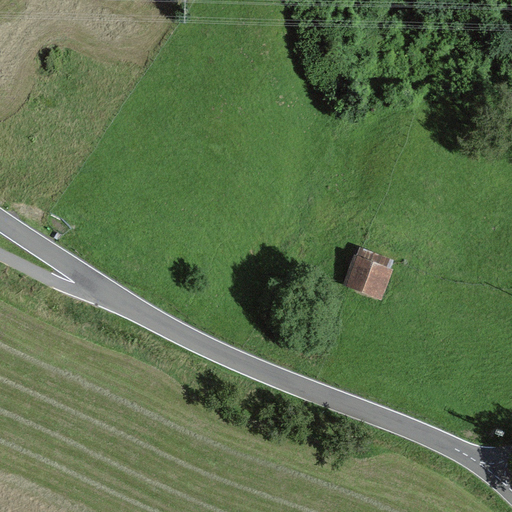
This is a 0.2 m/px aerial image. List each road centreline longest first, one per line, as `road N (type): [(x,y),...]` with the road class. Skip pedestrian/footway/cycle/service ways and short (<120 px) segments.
road 1 (tertiary): [(0,217),(180,332),(494,469)]
road 2 (track): [(0,251),(130,305)]
